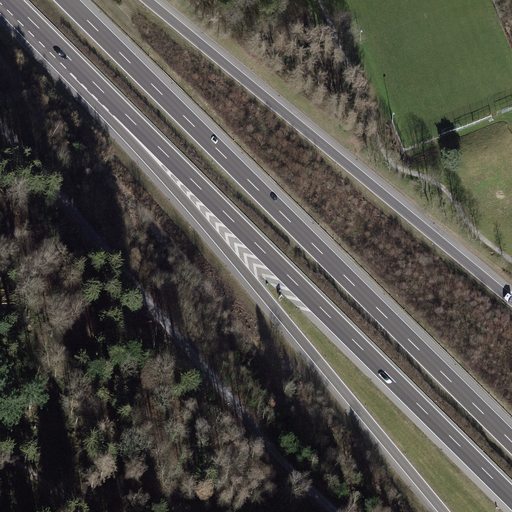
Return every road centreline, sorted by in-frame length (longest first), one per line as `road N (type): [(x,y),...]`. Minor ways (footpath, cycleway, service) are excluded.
road 1 (motorway): [(64,54),(511,498)]
road 2 (motorway): [(511,441),(67,0)]
road 3 (motorway): [(64,54),(441,511)]
road 4 (track): [(0,120),(286,463),(337,511)]
road 5 (motorway): [(511,298),(149,0)]
road 6 (track): [(0,196),(82,336)]
